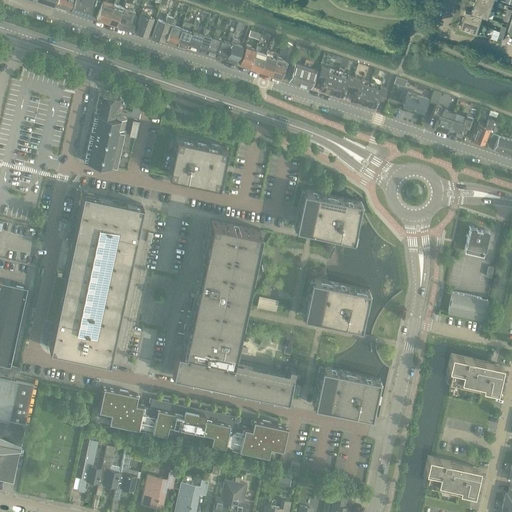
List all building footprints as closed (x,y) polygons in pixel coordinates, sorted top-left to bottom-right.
[(57,0),(56,5),(70,10),(72,0),(57,0)] [(75,0),(72,11),(90,16),(95,0),(75,0)] [(96,19),(107,22),(113,4),(103,0),(96,19)] [(490,0),(474,0),(473,3),(490,9),(492,1),(490,0)] [(473,3),(470,12),(481,15),(487,17),(490,9),(473,3)] [(113,4),(107,22),(116,25),(122,7),(114,4),(113,4)] [(122,7),(116,25),(117,25),(117,26),(132,31),(134,24),(129,22),(132,13),(134,14),(135,11),(122,7)] [(145,7),(144,10),(142,9),(141,12),(137,23),(139,24),(136,32),(147,36),(153,16),(155,10),(145,7)] [(465,10),(462,18),(478,24),(481,15),(470,12),(465,10)] [(158,19),(152,36),(164,40),(169,23),(171,23),(173,18),(167,16),(165,21),(158,19)] [(462,18),(459,27),(475,33),(478,24),(462,18)] [(191,31),(187,47),(197,50),(203,33),(199,31),(201,27),(197,26),(199,20),(196,19),(192,29),(191,31)] [(247,25),(238,22),(236,29),(245,32),(247,25)] [(165,41),(175,45),(181,28),(171,24),(165,41)] [(203,33),(197,50),(206,53),(212,35),(214,30),(208,28),(205,27),(203,33)] [(181,28),(175,45),(186,48),(187,47),(191,31),(181,28)] [(250,30),(248,36),(259,39),(261,34),(250,30)] [(221,38),(215,56),(225,59),(233,37),(234,33),(229,31),(226,40),(221,38)] [(212,35),(206,53),(215,56),(221,38),(217,37),(212,35)] [(233,37),(225,59),(236,63),(242,44),(236,42),(237,39),(233,37)] [(245,45),(239,64),(249,68),(255,50),(256,49),(245,45)] [(266,52),(260,71),(270,75),(276,57),(271,56),(272,54),(274,46),(270,45),(267,53),(266,52)] [(282,45),(278,55),(280,56),(286,58),(290,47),(287,47),(282,45)] [(255,50),(249,68),(260,71),(266,52),(264,52),(264,53),(255,50)] [(276,57),(270,75),(281,78),(287,61),(281,59),(281,57),(280,57),(277,55),(276,57)] [(340,62),(340,64),(349,67),(351,60),(348,59),(342,57),(340,62)] [(310,88),(315,72),(295,65),(290,81),(310,88)] [(320,89),(331,93),(337,74),(327,70),(328,68),(322,66),(318,77),(324,79),(320,89)] [(337,74),(331,93),(342,97),(345,86),(351,88),(354,77),(348,75),(347,77),(337,74)] [(353,100),(363,104),(369,85),(360,81),(360,79),(354,77),(351,88),(356,90),(353,100)] [(369,85),(363,104),(374,107),(377,97),(383,99),(386,88),(380,86),(379,88),(369,85)] [(407,90),(407,89),(402,104),(422,110),(427,96),(416,92),(416,91),(408,88),(407,90)] [(114,168),(121,139),(125,140),(128,130),(123,129),(125,119),(116,117),(120,98),(99,93),(84,161),(114,168)] [(134,101),(131,113),(139,115),(142,103),(134,101)] [(434,127),(447,131),(451,118),(438,114),(441,106),(435,104),(431,115),(437,117),(434,127)] [(451,118),(447,131),(459,135),(462,125),(469,128),(472,116),(466,114),(463,122),(451,118)] [(486,137),(490,138),(492,133),(496,120),(497,117),(489,114),(485,126),(478,123),(472,140),(484,144),(486,137)] [(497,120),(489,143),(497,146),(505,123),(497,120)] [(511,125),(505,123),(497,146),(506,149),(511,129),(511,125)] [(217,182),(225,144),(174,133),(166,171),(217,182)] [(355,230),(361,202),(310,191),(303,190),(297,217),(295,227),(307,230),(335,236),(346,238),(353,240),(355,230)] [(109,361),(142,203),(133,201),(82,191),(81,196),(64,276),(58,275),(55,274),(56,273),(55,273),(45,318),(46,318),(46,317),(49,317),(55,319),(49,348),(109,361)] [(244,301),(259,229),(211,218),(194,295),(191,294),(188,308),(191,309),(182,353),(177,375),(287,398),(294,366),(289,365),(288,370),(232,358),(240,319),(243,320),(244,316),(246,310),(246,306),(243,305),(244,301)] [(464,251),(465,251),(464,254),(470,255),(471,248),(473,248),(472,252),(484,254),(485,251),(489,231),(488,231),(487,230),(485,229),(483,229),(481,230),(476,228),(475,227),(473,226),(471,226),(470,227),(464,251)] [(369,290),(341,284),(310,278),(305,305),(302,315),(314,318),(360,328),(369,290)] [(0,479),(13,482),(18,455),(19,450),(21,440),(33,385),(17,381),(17,380),(15,380),(14,380),(15,373),(16,373),(19,374),(20,370),(21,367),(18,366),(10,365),(27,287),(0,280),(0,479)] [(448,312),(483,320),(487,299),(452,292),(448,312)] [(445,380),(449,381),(497,392),(503,366),(451,354),(445,380)] [(379,379),(321,366),(316,391),(313,404),(325,407),(371,416),(379,379)] [(103,387),(98,410),(111,413),(109,422),(166,434),(168,425),(213,434),(211,444),(268,456),(270,447),(282,449),(287,426),(253,419),(251,428),(238,425),(240,416),(151,397),(149,406),(136,403),(138,394),(131,393),(109,388),(103,387)] [(86,480),(98,482),(101,468),(101,467),(93,465),(98,441),(89,439),(78,491),(84,492),(86,480)] [(101,468),(98,482),(95,494),(101,496),(104,484),(115,486),(116,486),(119,472),(118,472),(120,466),(111,465),(115,446),(106,444),(101,467),(101,468)] [(116,486),(115,486),(113,498),(119,499),(122,488),(134,490),(136,479),(137,479),(137,477),(138,470),(129,469),(134,448),(124,446),(120,466),(118,472),(119,472),(116,486)] [(173,449),(171,456),(178,458),(180,451),(173,449)] [(422,484),(425,484),(473,495),(479,469),(427,458),(422,484)] [(218,474),(221,460),(215,459),(212,473),(218,474)] [(291,461),(290,467),(298,469),(300,463),(291,461)] [(240,463),(238,472),(246,474),(248,464),(240,463)] [(147,474),(142,496),(141,503),(161,508),(166,486),(172,487),(175,473),(169,471),(167,479),(147,474)] [(277,475),(276,483),(289,486),(291,478),(277,475)] [(205,494),(208,480),(202,478),(200,486),(181,482),(175,511),(180,511),(194,511),(199,493),(205,494)] [(212,511),(227,511),(234,482),(224,480),(220,500),(215,499),(212,511)] [(234,482),(227,511),(243,511),(244,507),(247,508),(249,500),(244,499),(247,484),(234,482)] [(317,498),(325,499),(328,484),(320,482),(317,498)] [(506,491),(503,502),(511,504),(511,487),(509,487),(508,491),(506,491)] [(348,511),(350,508),(344,507),(346,499),(335,496),(331,511),(348,511)] [(287,511),(289,502),(282,501),(281,508),(265,505),(263,511),(287,511)] [(500,511),(511,511),(511,504),(503,502),(500,511)]
